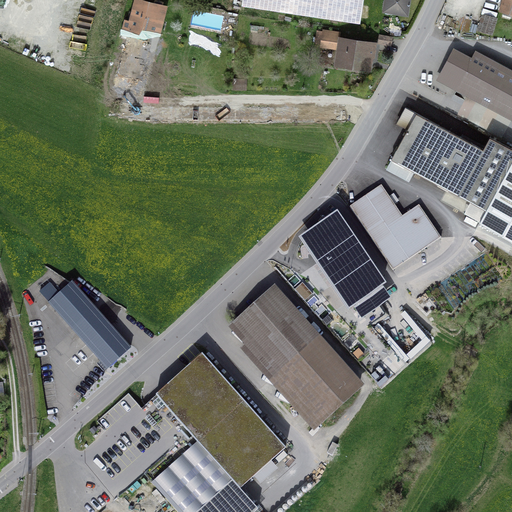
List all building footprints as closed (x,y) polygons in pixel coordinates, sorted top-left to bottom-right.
[(359,0),(245,0),(246,2),(357,18),(359,0)] [(386,0),(386,1),(390,2),(394,7),(394,11),(406,13),(408,0),(386,0)] [(511,0),(505,0),(502,10),(511,12),(511,0)] [(125,20),(124,26),(154,34),(160,8),(136,2),(130,22),(125,20)] [(484,15),(479,30),(490,33),(495,18),(484,15)] [(377,38),(379,26),(367,24),(364,35),(377,38)] [(126,39),(113,90),(137,96),(154,34),(124,26),(121,38),(126,39)] [(337,44),(339,34),(317,31),(316,43),(322,44),(322,42),(337,44)] [(392,37),(379,35),(378,43),(390,45),(392,37)] [(375,45),(342,40),(338,62),(368,67),(370,56),(373,56),(375,45)] [(511,73),(475,54),(470,64),(452,54),(440,77),(511,115),(511,73)] [(110,116),(154,122),(154,107),(121,102),(120,108),(111,106),(110,116)] [(346,106),(154,107),(154,122),(346,121),(346,106)] [(480,222),(511,239),(511,148),(490,137),(483,149),(416,113),(392,159),(486,210),(480,222)] [(452,116),(448,124),(485,142),(489,134),(452,116)] [(381,185),(350,206),(393,270),(441,237),(419,205),(402,216),(381,185)] [(341,246),(348,240),(336,225),(329,230),(341,246)] [(360,259),(351,247),(345,251),(354,264),(360,259)] [(40,289),(48,299),(60,289),(51,279),(40,289)] [(359,385),(275,291),(237,324),(321,419),(359,385)] [(73,329),(72,329),(108,369),(130,349),(95,309),(73,329)] [(64,319),(51,331),(60,340),(72,329),(73,329),(64,319)] [(285,448),(202,355),(156,396),(166,407),(231,479),(239,489),(240,489),(285,448)] [(380,367),(373,373),(381,384),(389,378),(380,367)] [(239,489),(231,479),(193,511),(255,511),(258,510),(240,489),(239,489)]
